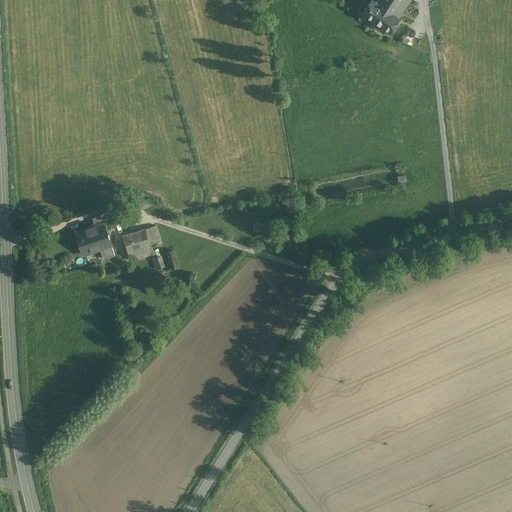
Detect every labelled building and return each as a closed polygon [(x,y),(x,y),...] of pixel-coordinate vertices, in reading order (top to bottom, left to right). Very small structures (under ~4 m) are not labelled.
[(371,0),(363,13),(389,31),(398,18),(398,17),(409,0),(371,0)] [(146,193),(125,200),(129,213),(150,206),(146,193)] [(103,222),(76,231),(80,242),(79,242),(83,254),(111,245),(110,241),(103,222)] [(121,234),(127,252),(135,250),(137,258),(154,254),(151,245),(162,242),(156,224),(121,234)] [(152,258),(157,269),(165,266),(160,255),(152,258)]
